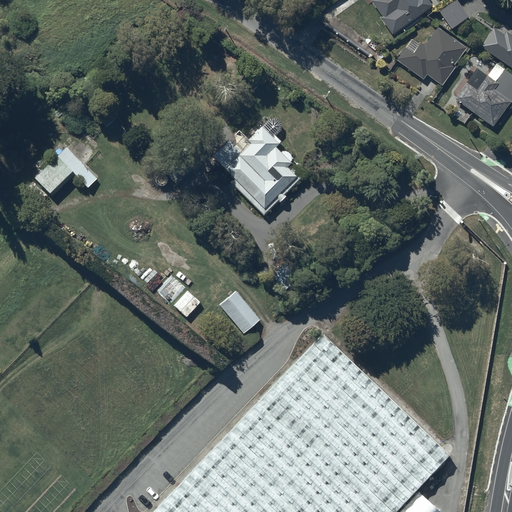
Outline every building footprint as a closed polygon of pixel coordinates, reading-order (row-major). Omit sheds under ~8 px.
[(371,0),(382,15),(379,17),(391,33),(431,4),(428,0),(371,0)] [(468,16),(456,0),(451,0),(438,10),(451,28),(468,16)] [(465,46),(437,26),(423,45),(419,42),(418,43),(411,38),(405,46),(403,45),(394,58),(422,78),(426,73),(441,84),(454,65),(453,64),(465,46)] [(492,26),(479,45),(511,67),(511,34),(506,30),(503,34),(492,26)] [(454,97),(459,101),(451,113),(464,123),(472,111),(492,125),(508,103),(509,104),(511,99),(511,73),(496,62),(487,75),(476,67),(454,97)] [(247,138),(238,129),(229,139),(227,138),(211,154),(233,177),(229,181),(262,214),(302,175),(289,161),(290,160),(290,159),(290,158),(291,158),(291,157),(291,156),(291,155),(290,155),(290,154),(290,153),(289,153),(289,152),(288,151),(287,151),(287,150),(286,150),(285,150),(284,150),(284,149),(283,149),(282,150),(281,150),(280,150),(280,151),(274,145),(280,139),(275,134),(280,129),(280,128),(281,128),(281,127),(281,126),(282,125),(282,124),(282,123),(282,122),(281,121),(281,120),(281,119),(280,119),(280,118),(279,117),(278,117),(277,116),(276,116),(275,115),(274,115),(273,115),(272,115),(271,116),(270,116),(269,116),(269,117),(268,117),(261,125),(260,124),(247,138)] [(96,178),(69,150),(37,180),(51,194),(73,172),(87,187),(96,178)] [(284,261),(271,273),(284,288),(297,277),(284,261)] [(235,290),(219,303),(242,332),(259,319),(235,290)] [(319,340),(153,511),(382,511),(442,449),(319,340)]
